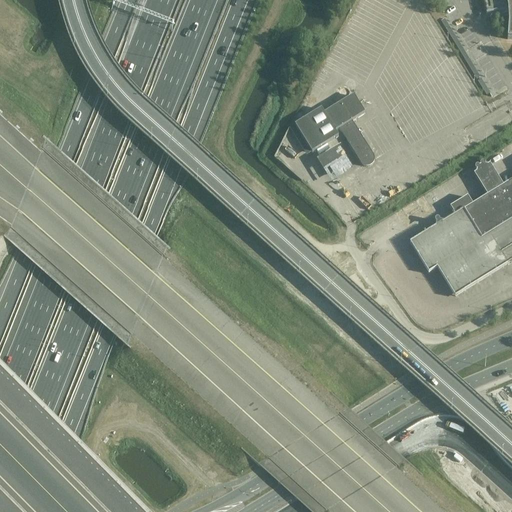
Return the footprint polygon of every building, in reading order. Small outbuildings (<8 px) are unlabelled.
[(507,39),(511,39),(511,0),(483,0),(487,14),(508,11),(507,39)] [(347,142),(317,161),(331,185),(362,165),(364,166),(366,167),(368,167),(370,167),(372,166),(373,164),(374,162),(374,160),(374,158),(373,156),(352,122),(353,121),(360,117),(349,98),(323,114),(335,133),(339,130),(347,142)] [(294,126),(311,153),(312,154),(325,145),(308,117),(294,126)] [(455,298),(511,263),(511,181),(503,187),(484,164),(478,166),(473,175),(487,197),(472,206),(467,198),(450,208),(454,216),(410,244),(429,275),(437,269),(455,298)] [(145,511),(93,459),(93,460),(72,511),(145,511)]
